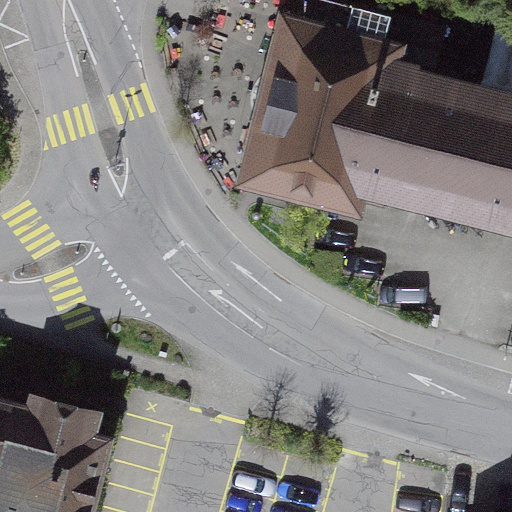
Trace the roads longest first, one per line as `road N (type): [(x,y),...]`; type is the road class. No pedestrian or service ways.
road 1 (tertiary): [(144,217),(234,313),(332,377),(438,420),(511,438)]
road 2 (tertiary): [(61,0),(144,217)]
road 3 (residential): [(0,279),(144,217)]
